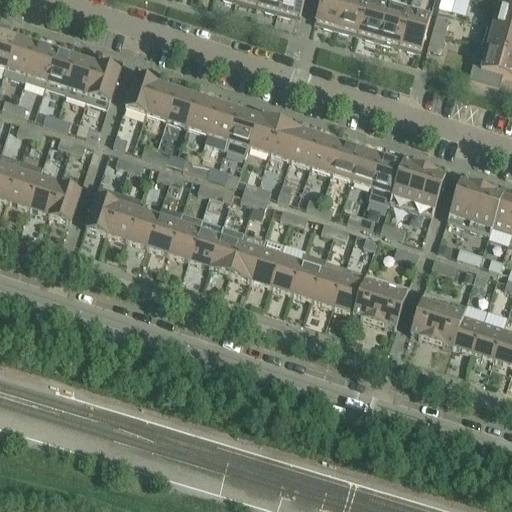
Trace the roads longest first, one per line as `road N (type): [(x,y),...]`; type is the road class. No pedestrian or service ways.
road 1 (tertiary): [(511,457),(0,291)]
road 2 (residential): [(511,148),(53,0)]
